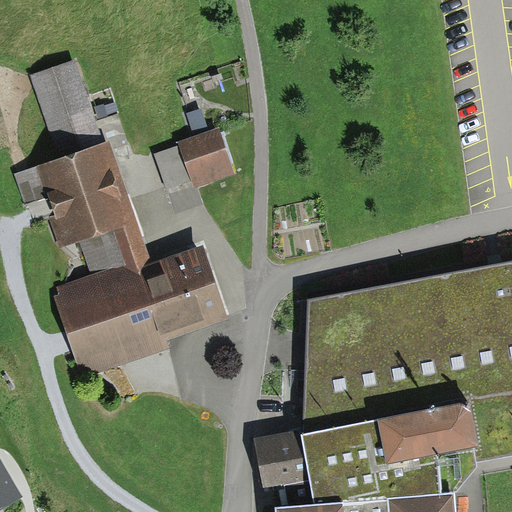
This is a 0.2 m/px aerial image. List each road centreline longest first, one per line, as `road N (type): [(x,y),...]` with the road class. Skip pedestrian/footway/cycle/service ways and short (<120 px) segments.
road 1 (residential): [(235,511),(255,292),(290,271),(511,210)]
road 2 (track): [(255,292),(261,120),(237,0)]
